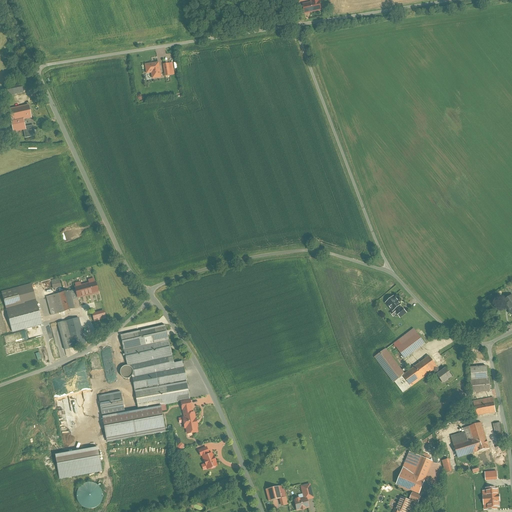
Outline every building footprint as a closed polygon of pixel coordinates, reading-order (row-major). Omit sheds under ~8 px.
[(312,3),(303,5),(305,13),(321,10),(319,1),(312,3)] [(158,63),(145,65),(147,74),(151,73),(152,79),(160,77),(158,63)] [(21,83),(6,86),(8,97),(23,93),(21,83)] [(23,119),(23,120),(31,118),(29,106),(10,110),(12,122),(23,119)] [(23,119),(12,122),(14,132),(23,130),(25,138),(35,136),(34,130),(33,126),(25,128),(23,120),(23,119)] [(53,289),(61,288),(59,279),(51,281),(53,289)] [(89,295),(98,292),(95,282),(94,282),(89,284),(81,286),(76,287),(75,287),(76,291),(70,293),(71,298),(77,296),(78,298),(83,296),(82,296),(89,294),(89,295)] [(19,288),(2,293),(5,303),(6,309),(13,332),(42,324),(35,299),(23,303),(19,288)] [(70,291),(46,297),(51,315),(75,309),(71,298),(70,293),(70,291)] [(511,295),(503,301),(511,314),(511,295)] [(401,305),(393,297),(384,305),(391,312),(393,311),(395,314),(394,315),(399,320),(406,313),(402,308),(400,310),(398,308),(401,305)] [(92,314),(94,321),(106,318),(104,311),(92,314)] [(85,345),(78,318),(58,324),(65,350),(85,345)] [(166,326),(121,335),(127,366),(132,365),(135,378),(132,378),(138,410),(124,412),(120,392),(98,396),(107,443),(165,431),(160,406),(181,402),(182,410),(183,409),(190,408),(191,408),(183,362),(173,364),(166,326)] [(425,344),(414,329),(400,340),(394,344),(405,359),(425,344)] [(404,374),(385,349),(375,357),(394,383),(395,382),(403,393),(424,378),(434,370),(437,368),(437,367),(429,356),(404,374)] [(121,375),(122,377),(124,378),(126,379),(128,378),(130,377),(132,376),(133,373),(133,371),(131,368),(129,367),(127,366),(124,366),(122,368),(120,370),(120,373),(121,375)] [(486,367),(470,369),(472,393),(491,392),(490,379),(487,379),(486,367)] [(446,369),(441,372),(437,375),(442,383),(448,379),(452,377),(446,369)] [(475,416),(495,413),(493,398),(473,402),(475,416)] [(191,414),(190,408),(183,409),(184,418),(183,418),(185,428),(186,428),(187,433),(192,432),(193,433),(196,433),(197,432),(196,427),(197,426),(196,419),(195,419),(194,413),(191,414)] [(477,452),(489,448),(481,423),(464,428),(465,433),(451,437),(458,458),(477,452)] [(500,423),(493,424),(496,438),(503,436),(500,424),(500,423)] [(97,447),(55,455),(59,478),(101,471),(97,447)] [(489,448),(477,452),(481,466),(494,462),(489,448)] [(424,481),(432,462),(428,460),(410,452),(396,484),(419,494),(425,481),(424,481)] [(209,455),(208,453),(202,455),(205,464),(201,465),(204,471),(208,469),(210,468),(211,469),(215,467),(215,466),(216,466),(215,462),(213,457),(211,454),(209,455)] [(449,459),(442,461),(445,473),(452,471),(449,459)] [(309,484),(301,487),(304,498),(306,498),(306,500),(313,498),(309,484)] [(279,486),(266,490),(269,502),(273,500),(282,498),(280,490),(279,486)] [(296,500),(294,501),(297,510),(301,509),(304,508),(308,507),(306,500),(306,498),(304,498),(299,499),(295,499),(296,500)] [(406,511),(411,502),(401,498),(396,510),(395,509),(394,511),(406,511)]
